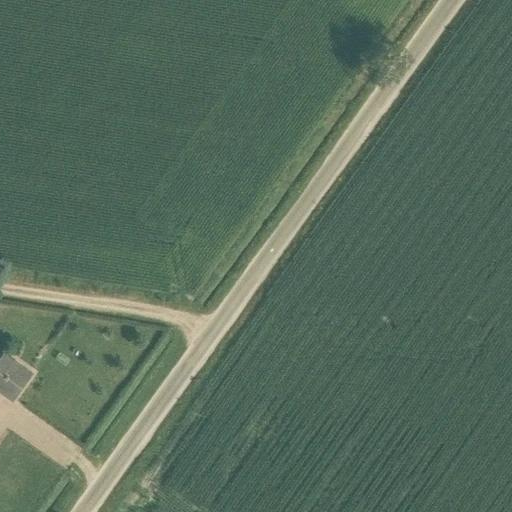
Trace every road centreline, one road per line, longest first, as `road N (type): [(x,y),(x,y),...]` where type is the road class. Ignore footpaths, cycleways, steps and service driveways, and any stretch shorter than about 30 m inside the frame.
road 1 (unclassified): [(83,511),(446,0)]
road 2 (track): [(217,327),(0,290)]
